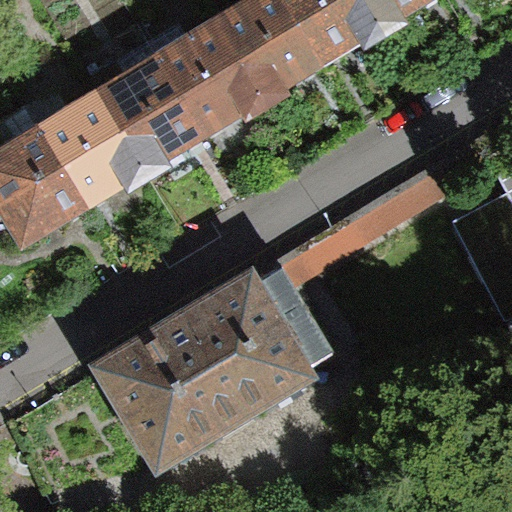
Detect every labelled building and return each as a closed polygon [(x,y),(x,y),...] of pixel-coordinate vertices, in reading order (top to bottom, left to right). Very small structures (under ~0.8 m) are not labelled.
[(287,96),(324,75),(279,0),(262,0),(217,27),(271,118),(293,105),(287,96)] [(368,58),(388,46),(360,0),(279,0),(324,75),(364,51),(368,58)] [(408,23),(436,7),(432,0),(360,0),(388,46),(413,31),(408,23)] [(249,132),(271,118),(217,27),(157,63),(207,146),(244,124),(249,132)] [(171,168),(207,146),(157,63),(97,98),(152,191),(176,177),(171,168)] [(129,205),(152,191),(97,98),(29,138),(80,224),(124,198),(129,205)] [(0,209),(27,256),(80,224),(29,138),(0,155),(0,209)] [(92,379),(156,485),(320,386),(256,280),(92,379)]
